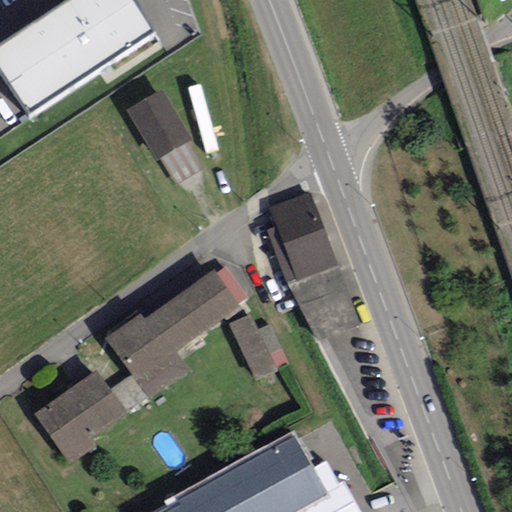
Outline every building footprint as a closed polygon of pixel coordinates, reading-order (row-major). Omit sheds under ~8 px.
[(154,38),(128,0),(77,0),(0,51),(0,78),(28,121),(154,38)] [(159,96),(131,112),(157,157),(185,141),(159,96)] [(308,198),(271,211),(296,280),(333,267),(308,198)] [(211,274),(106,344),(140,395),(183,366),(172,349),(234,308),(211,274)] [(292,363),(274,323),(261,329),(254,313),(233,322),(258,378),(292,363)] [(94,377),(35,417),(64,460),(97,438),(91,431),(118,413),(94,377)] [(179,511),(351,511),(326,467),(309,477),(290,444),(177,507),(179,511)]
